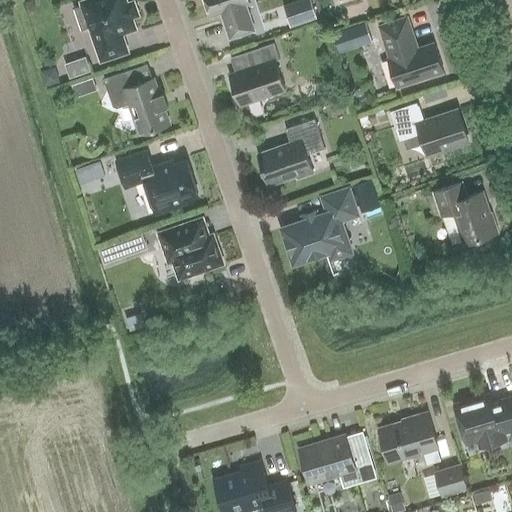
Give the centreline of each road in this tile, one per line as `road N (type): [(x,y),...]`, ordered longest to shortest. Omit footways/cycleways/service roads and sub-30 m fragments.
road 1 (residential): [(304,408),(164,0)]
road 2 (residential): [(304,408),(511,346)]
road 3 (residential): [(188,443),(304,408)]
